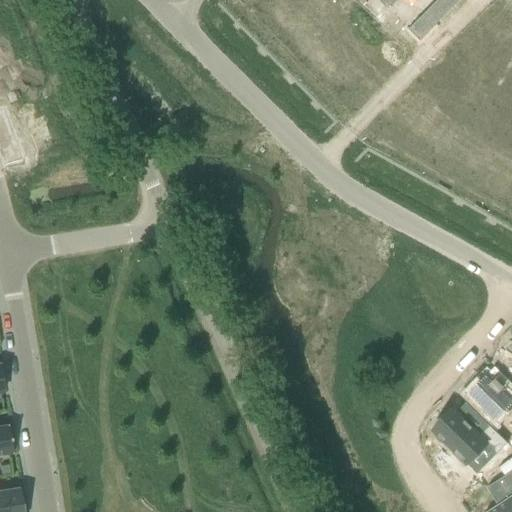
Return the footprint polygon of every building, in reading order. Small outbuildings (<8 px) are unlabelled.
[(279,0),(265,0),(246,20),(259,34),(286,6),(279,0)] [(377,0),(386,8),(394,0),(377,0)] [(286,6),(259,34),(273,47),(300,20),(286,6)] [(423,15),(408,30),(420,42),(435,26),(423,15)] [(300,20),(273,47),(286,61),(313,34),(300,20)] [(313,34),(286,61),(300,74),(327,47),(313,34)] [(327,47),(300,74),(313,88),(340,61),(327,47)] [(340,61),(313,88),(327,102),(354,74),(340,61)] [(354,74),(327,102),(341,115),(368,88),(354,74)] [(471,132),(452,166),(469,175),(488,142),(471,132)] [(488,142),(469,175),(486,184),(504,151),(488,142)] [(511,155),(504,151),(486,184),(503,194),(511,176),(511,155)] [(511,176),(503,194),(511,199),(511,176)] [(483,380),(466,397),(486,417),(500,403),(511,414),(511,413),(511,384),(500,397),(491,389),(494,386),(489,380),(486,383),(483,380)] [(455,408),(435,428),(466,459),(483,442),(494,453),(506,442),(489,425),(480,434),(455,408)] [(0,456),(12,454),(7,426),(0,427),(0,456)] [(497,505),(486,511),(511,511),(511,471),(487,488),(497,505)] [(0,511),(21,511),(18,490),(0,492),(0,511)]
